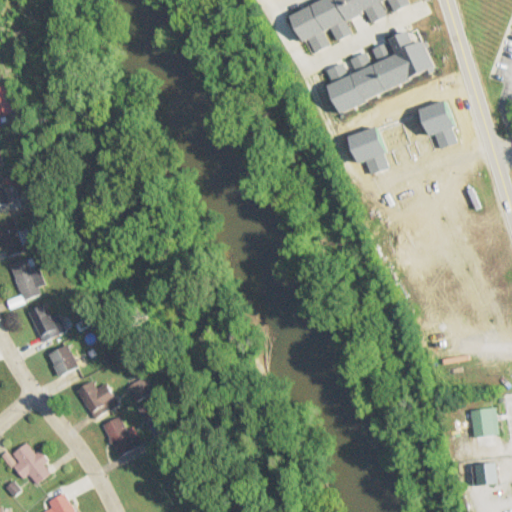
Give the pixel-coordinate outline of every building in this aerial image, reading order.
[(0,206),(11,204),(5,177),(0,178),(0,206)] [(0,224),(0,228),(9,259),(27,253),(17,220),(0,224)] [(43,294),(31,259),(13,265),(25,300),(43,294)] [(51,315),(49,305),(35,308),(40,338),(66,333),(63,313),(51,315)] [(62,375),(81,365),(70,343),(51,353),(62,375)] [(79,389),(96,418),(121,403),(108,382),(99,388),(94,380),(79,389)] [(473,409),(477,437),(501,433),(497,406),(473,409)] [(105,424),(122,455),(139,445),(122,414),(105,424)] [(23,480),(32,473),(40,484),(53,474),(45,463),(50,460),(42,449),(37,453),(28,441),(6,457),(23,480)] [(54,508),(44,511),(76,511),(68,492),(50,500),(54,508)]
